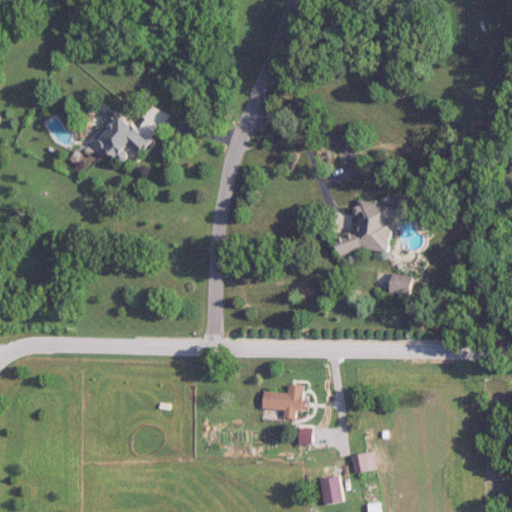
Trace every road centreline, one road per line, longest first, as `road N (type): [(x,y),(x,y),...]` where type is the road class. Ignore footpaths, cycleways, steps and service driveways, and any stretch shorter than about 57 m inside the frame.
road 1 (residential): [(511,355),(50,350),(0,365)]
road 2 (residential): [(213,356),(216,258),(233,168),(299,0)]
